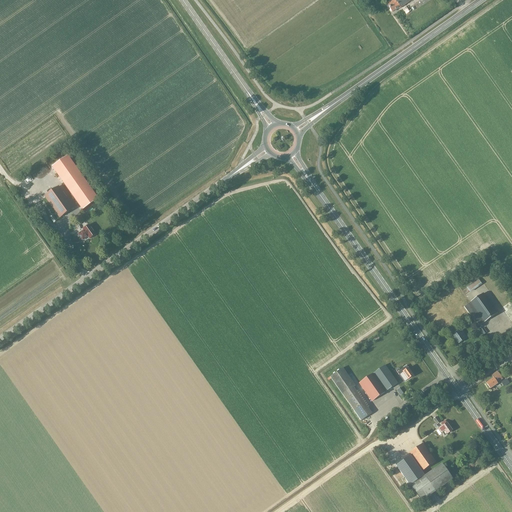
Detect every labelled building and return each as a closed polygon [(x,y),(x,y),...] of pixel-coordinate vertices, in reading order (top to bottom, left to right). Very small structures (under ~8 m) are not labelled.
[(399,8),(410,0),(391,0),(386,4),(392,12),(398,8),(399,8)] [(67,156),(52,167),(82,210),(98,199),(67,156)] [(59,218),(73,208),(58,186),(44,196),(59,218)] [(89,239),(95,235),(88,225),(82,229),(83,230),(78,234),(82,240),(88,236),(89,239)] [(478,279),(467,287),(470,292),(482,284),(478,279)] [(481,324),(483,323),(497,313),(483,293),(464,307),(478,327),(480,325),(480,326),(482,325),(481,324)] [(464,339),(459,332),(457,329),(451,333),(453,335),(453,336),(458,343),(464,339)] [(372,374),(359,383),(371,401),(384,392),(397,383),(384,365),(372,374)] [(407,379),(413,375),(408,368),(407,368),(406,365),(399,370),(398,369),(396,371),(399,375),(402,372),(407,379)] [(371,413),(353,388),(355,386),(342,368),(329,377),(361,421),(371,413)] [(490,389),(497,384),(496,383),(502,379),(497,371),(491,375),(493,378),(486,383),(490,389)] [(451,430),(446,423),(445,420),(441,423),(442,425),(438,428),(443,436),(451,430)] [(423,444),(408,454),(410,455),(421,472),(435,462),(423,444)] [(410,455),(396,465),(410,486),(411,486),(424,476),(421,472),(410,455)] [(424,476),(411,486),(422,501),(453,479),(442,464),(424,476)]
